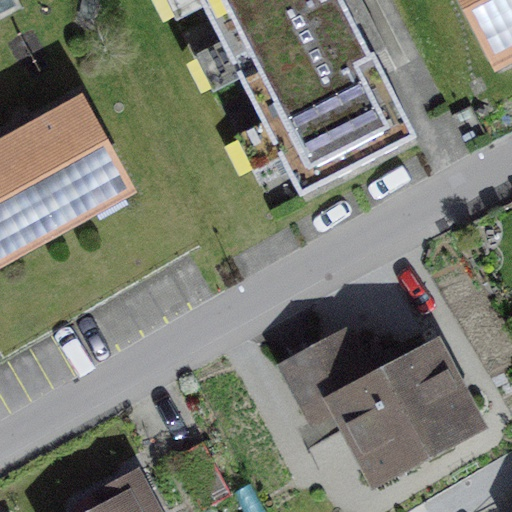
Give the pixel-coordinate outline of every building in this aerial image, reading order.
[(166,0),(180,27),(235,0),(166,0)] [(364,0),(328,0),(193,68),(241,163),(405,81),(364,0)] [(511,0),(449,0),(496,90),(511,81),(511,0)] [(90,110),(0,157),(0,285),(144,209),(90,110)] [(360,330),(272,374),(312,453),(357,431),(373,463),(356,472),(372,505),(494,444),(447,350),(386,381),(360,330)] [(205,457),(178,471),(200,511),(225,511),(233,508),(205,457)] [(162,511),(153,495),(120,511),(162,511)]
